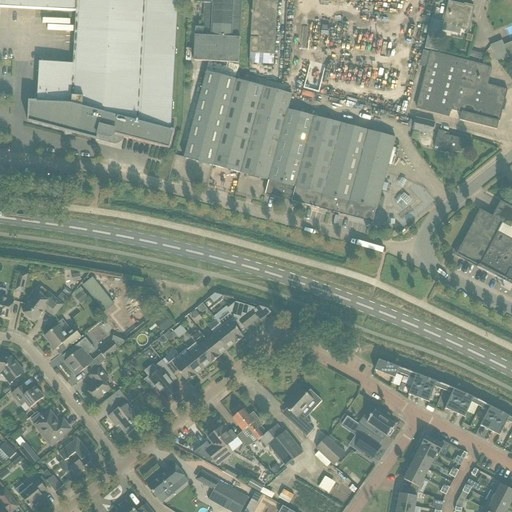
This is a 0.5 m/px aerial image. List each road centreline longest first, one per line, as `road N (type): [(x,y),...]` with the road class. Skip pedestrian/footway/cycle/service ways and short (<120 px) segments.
road 1 (primary): [(511,373),(367,306),(251,267),(0,218)]
road 2 (unclassified): [(422,252),(87,165),(0,157)]
road 3 (residential): [(124,466),(281,345),(299,347),(420,416)]
road 4 (residential): [(0,336),(32,351),(124,466)]
road 5 (tertiary): [(422,252),(441,212),(511,158)]
